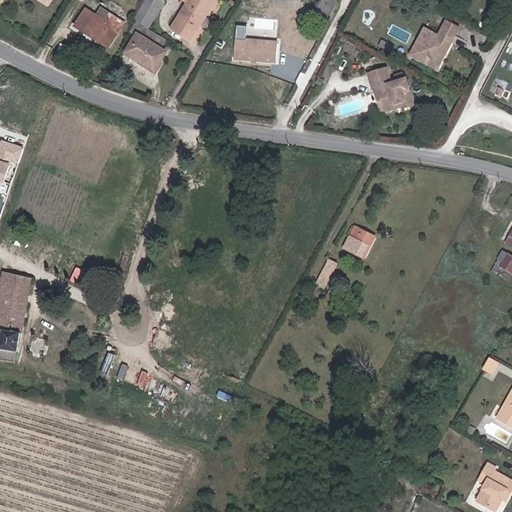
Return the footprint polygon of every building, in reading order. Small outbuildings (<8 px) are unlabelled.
[(143,15),(157,24),(167,6),(156,0),(151,0),(152,1),(143,15)] [(190,19),(200,25),(214,1),(212,0),(183,0),(187,2),(184,7),(193,13),(190,19)] [(306,16),(319,22),(326,9),(313,3),(306,16)] [(190,39),(200,25),(190,19),(193,13),(184,7),(172,29),(190,39)] [(118,20),(110,15),(105,23),(87,11),(78,26),(103,43),(118,20)] [(139,24),(153,32),(157,24),(143,15),(139,24)] [(440,29),(454,36),(457,30),(444,24),(440,29)] [(440,62),(454,36),(440,29),(436,37),(422,30),(407,56),(418,62),(420,58),(431,64),(440,62)] [(254,59),(256,60),(259,55),(261,50),(263,46),(265,41),(235,39),(234,59),(243,59),(251,59),(254,59)] [(127,59),(156,75),(166,56),(138,40),(127,59)] [(259,55),(256,60),(275,60),(276,41),(265,41),(263,46),(261,50),(259,55)] [(375,90),(381,110),(404,103),(405,107),(406,109),(413,106),(405,80),(392,85),(388,69),(369,74),(373,90),(375,90)] [(383,114),(405,107),(404,103),(381,110),(383,114)] [(0,141),(0,187),(2,188),(10,164),(18,167),(24,149),(0,141)] [(341,255),(360,265),(372,243),(353,233),(341,255)] [(314,291),(322,295),(335,270),(327,265),(314,291)] [(0,357),(1,358),(0,361),(0,369),(12,372),(27,287),(3,282),(0,298),(0,357)] [(497,367),(491,377),(502,384),(508,373),(497,367)] [(511,408),(503,427),(511,431),(511,408)] [(511,503),(511,487),(500,481),(502,478),(495,474),(486,491),(492,494),(484,510),(487,511),(505,511),(508,508),(511,503)]
